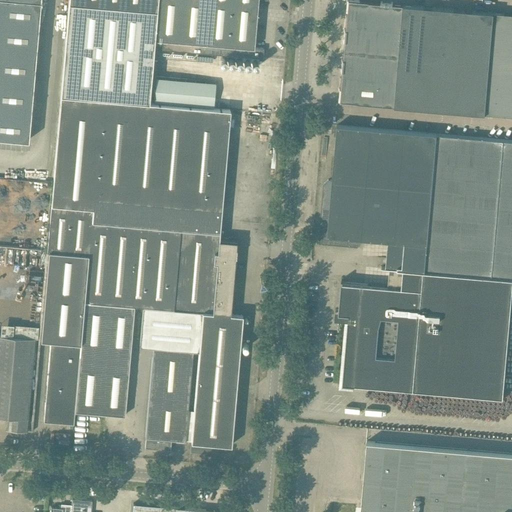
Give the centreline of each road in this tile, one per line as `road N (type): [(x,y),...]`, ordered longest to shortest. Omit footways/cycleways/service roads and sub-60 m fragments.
road 1 (unclassified): [(265,488),(308,0)]
road 2 (unclassified): [(265,488),(0,465)]
road 3 (unknown): [(322,390),(318,410),(511,428)]
road 4 (unknown): [(308,431),(511,447)]
road 5 (unknown): [(112,511),(115,475),(130,459),(141,314)]
road 6 (unknown): [(322,390),(508,405)]
road 7 (unknown): [(244,231),(216,216),(110,204)]
road 8 (unknown): [(38,468),(49,333)]
road 9 (unknown): [(322,259),(327,280),(315,378),(322,390)]
